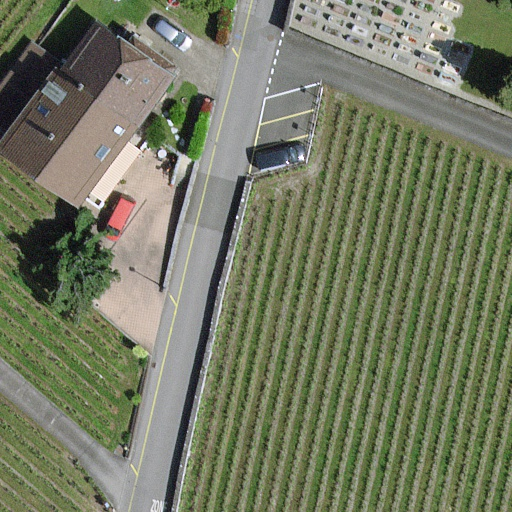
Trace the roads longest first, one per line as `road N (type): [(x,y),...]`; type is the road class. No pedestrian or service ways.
road 1 (tertiary): [(149,511),(270,0)]
road 2 (track): [(511,144),(260,41)]
